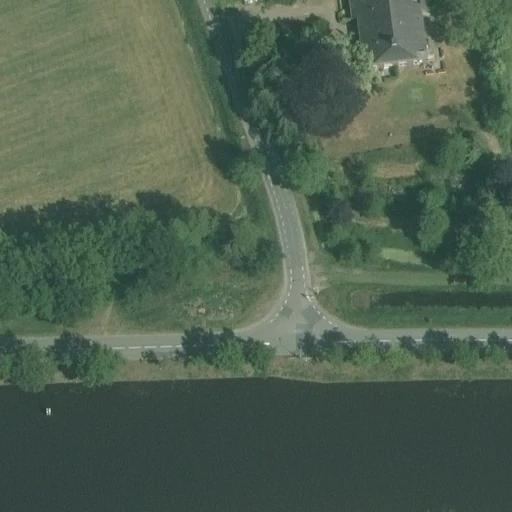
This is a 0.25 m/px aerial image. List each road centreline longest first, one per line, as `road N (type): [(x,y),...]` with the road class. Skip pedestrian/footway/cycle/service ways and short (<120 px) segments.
road 1 (tertiary): [(296,342),(289,226),(209,0)]
road 2 (tertiary): [(0,352),(296,342)]
road 3 (track): [(511,281),(296,280)]
road 4 (tertiary): [(511,342),(296,342)]
